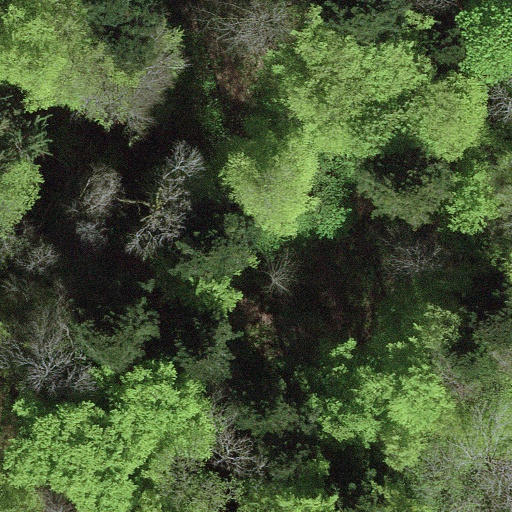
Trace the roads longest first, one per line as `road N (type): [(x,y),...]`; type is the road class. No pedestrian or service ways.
road 1 (track): [(196,0),(353,346),(135,268)]
road 2 (track): [(135,268),(16,225),(0,234)]
